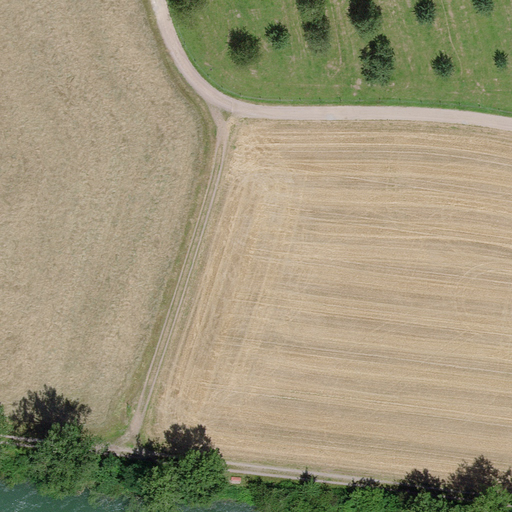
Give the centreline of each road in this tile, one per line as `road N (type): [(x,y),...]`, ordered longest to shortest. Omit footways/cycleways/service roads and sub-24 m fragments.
road 1 (track): [(511,501),(0,441)]
road 2 (track): [(511,125),(224,110),(189,80),(153,0)]
road 3 (track): [(224,110),(145,384),(133,458)]
